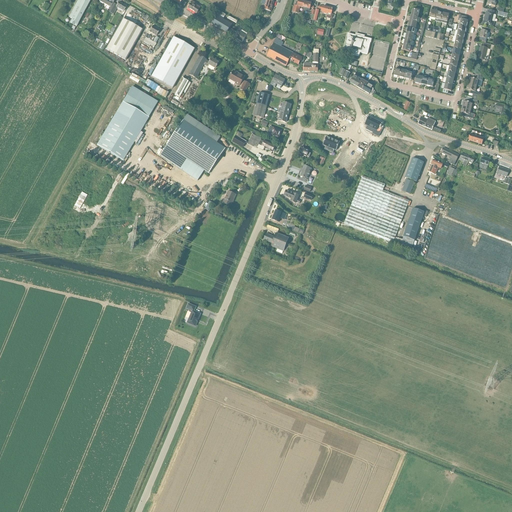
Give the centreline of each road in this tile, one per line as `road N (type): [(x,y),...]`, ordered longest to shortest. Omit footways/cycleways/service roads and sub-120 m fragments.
road 1 (unclassified): [(138,511),(291,146),(300,81)]
road 2 (track): [(207,376),(402,453),(378,511)]
road 3 (tertiary): [(511,161),(427,132),(329,80),(300,81)]
road 4 (track): [(150,511),(207,376)]
road 5 (residential): [(402,24),(390,84),(458,100)]
